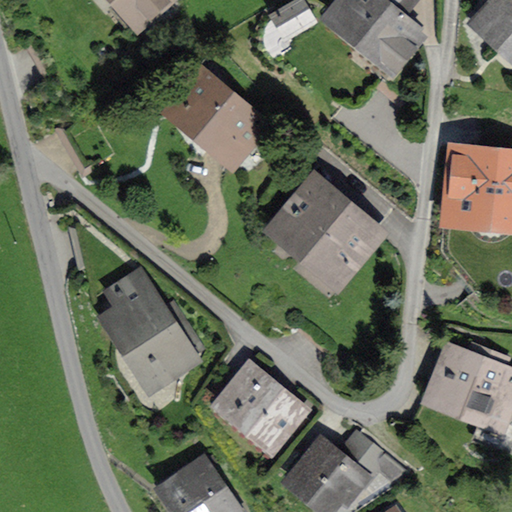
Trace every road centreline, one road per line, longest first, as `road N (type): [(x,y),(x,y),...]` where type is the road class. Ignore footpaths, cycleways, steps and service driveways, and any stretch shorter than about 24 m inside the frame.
road 1 (residential): [(452,0),(400,396),(380,414),(339,411),(22,159)]
road 2 (unclassified): [(22,159),(82,421),(119,511)]
